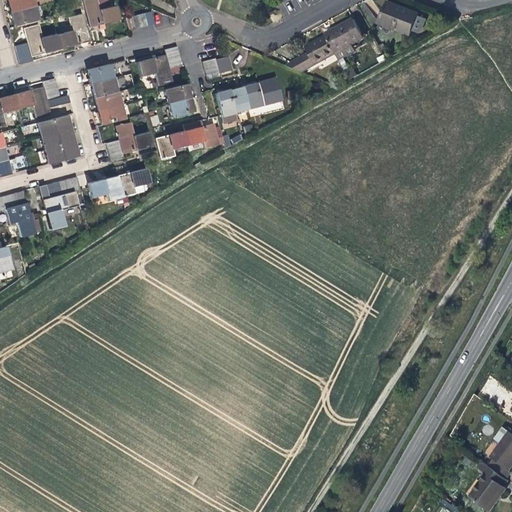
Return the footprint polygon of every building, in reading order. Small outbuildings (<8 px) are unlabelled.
[(8,0),(10,7),(12,13),(34,7),(32,0),(8,0)] [(99,25),(104,23),(101,9),(98,0),(83,0),(90,27),(99,25)] [(410,35),(412,31),(418,15),(419,14),(417,13),(409,10),(402,7),(389,2),(380,23),(410,35)] [(115,5),(101,9),(104,23),(119,19),(115,5)] [(38,20),(34,7),(12,13),(14,20),(15,26),(38,20)] [(152,12),(144,13),(148,26),(155,24),(152,12)] [(141,28),(148,26),(144,13),(138,15),(141,28)] [(68,17),(71,30),(75,45),(83,43),(90,41),(83,14),(68,17)] [(136,29),(141,28),(138,15),(133,16),(136,29)] [(426,18),(418,15),(412,31),(420,34),(422,28),(426,18)] [(130,31),(136,29),(133,16),(127,18),(130,31)] [(337,53),(352,45),(364,38),(353,18),(339,26),(326,34),(327,36),(337,53)] [(46,52),(42,38),(39,25),(25,29),(28,42),(30,48),(31,54),(32,56),(40,54),(46,52)] [(75,45),(71,30),(56,34),(60,49),(75,45)] [(56,34),(42,38),(46,52),(60,49),(56,34)] [(307,47),(311,54),(317,65),(337,53),(327,36),(316,42),(307,47)] [(28,42),(15,46),(16,52),(30,48),(28,42)] [(340,60),(344,58),(356,51),(352,45),(337,53),(340,60)] [(177,46),(164,50),(165,54),(166,56),(179,52),(177,46)] [(31,54),(30,48),(16,52),(18,58),(31,54)] [(181,58),(179,52),(166,56),(167,62),(181,58)] [(32,56),(31,54),(18,58),(20,65),(33,61),(32,56)] [(151,58),(155,72),(158,85),(173,81),(169,70),(167,62),(166,56),(165,54),(159,56),(151,58)] [(317,65),(311,54),(290,66),(304,72),(317,65)] [(155,72),(151,58),(136,62),(140,76),(155,72)] [(183,66),(181,58),(167,62),(169,70),(183,66)] [(230,58),(215,62),(217,68),(218,73),(232,69),(230,58)] [(203,65),(205,71),(217,68),(215,62),(203,65)] [(114,77),(111,64),(87,70),(89,77),(90,83),(114,77)] [(205,71),(206,76),(218,73),(217,68),(205,71)] [(351,79),(358,75),(356,70),(352,69),(348,72),(351,79)] [(220,80),(218,73),(206,76),(208,83),(220,80)] [(118,91),(114,77),(90,83),(93,91),(94,97),(118,91)] [(42,82),(43,86),(44,87),(57,84),(56,78),(42,82)] [(248,84),(242,86),(248,109),(262,105),(257,82),(248,84)] [(59,89),(57,84),(44,87),(45,93),(59,89)] [(164,90),(168,103),(191,97),(189,92),(187,84),(164,90)] [(29,90),(33,104),(36,117),(50,114),(47,100),(45,93),(44,87),(43,86),(39,88),(29,90)] [(235,112),(248,109),(242,86),(241,86),(236,88),(233,88),(229,90),(235,112)] [(60,97),(59,89),(45,93),(47,100),(60,97)] [(33,104),(29,90),(14,94),(18,108),(33,104)] [(236,115),(235,112),(229,90),(223,91),(215,93),(223,123),(237,119),(236,115)] [(118,92),(118,91),(94,97),(96,105),(98,111),(122,105),(118,92)] [(0,97),(0,99),(3,112),(18,108),(14,94),(0,97)] [(193,105),(191,97),(168,103),(171,117),(194,112),(193,105)] [(125,118),(122,105),(98,111),(100,119),(101,124),(125,118)] [(36,123),(40,136),(72,128),(70,122),(68,114),(36,123)] [(123,153),(137,149),(133,135),(130,122),(116,125),(118,133),(119,139),(121,146),(123,152),(123,153)] [(207,140),(203,127),(200,128),(199,126),(198,122),(183,127),(184,130),(188,145),(202,141),(207,140)] [(208,126),(203,127),(207,140),(202,141),(204,148),(223,143),(222,137),(219,126),(214,127),(214,124),(208,126)] [(251,125),(243,128),(245,134),(253,131),(251,125)] [(74,136),(72,128),(40,136),(43,151),(75,142),(74,136)] [(169,134),(173,149),(188,145),(184,130),(169,134)] [(149,132),(133,135),(137,149),(152,146),(149,132)] [(160,155),(161,159),(175,156),(173,149),(169,134),(163,136),(156,138),(160,155)] [(233,144),(242,139),(241,134),(231,139),(233,144)] [(106,142),(108,150),(121,146),(119,139),(106,142)] [(77,150),(75,142),(43,151),(47,164),(79,156),(77,150)] [(108,150),(109,155),(123,152),(121,146),(108,150)] [(10,147),(4,148),(7,160),(12,158),(13,158),(10,147)] [(140,161),(150,158),(152,157),(159,156),(157,150),(139,155),(140,161)] [(124,158),(123,153),(123,152),(109,155),(111,161),(124,158)] [(161,159),(160,155),(159,156),(152,157),(154,163),(162,161),(161,159)] [(16,172),(12,158),(7,160),(11,173),(16,172)] [(0,175),(11,173),(7,160),(0,161),(0,175)] [(131,172),(134,186),(150,182),(146,168),(131,172)] [(134,186),(131,172),(125,173),(118,175),(123,196),(136,193),(134,186)] [(103,179),(107,193),(109,200),(123,196),(118,175),(109,177),(103,179)] [(79,176),(73,177),(77,191),(83,189),(79,176)] [(73,177),(65,179),(68,193),(77,191),(73,177)] [(65,179),(59,181),(62,194),(63,194),(68,193),(65,179)] [(103,194),(107,193),(103,179),(89,183),(92,197),(96,196),(103,194)] [(59,181),(53,182),(56,196),(62,194),(59,181)] [(47,184),(50,197),(56,196),(53,182),(47,184)] [(39,186),(42,199),(50,197),(47,184),(39,186)] [(10,223),(16,222),(15,218),(30,215),(24,190),(20,191),(16,192),(19,205),(13,207),(6,209),(10,223)] [(68,193),(63,194),(67,208),(80,205),(77,191),(68,193)] [(16,193),(9,194),(13,207),(19,205),(16,192),(16,193)] [(9,194),(2,196),(6,209),(13,207),(9,194)] [(46,214),(62,209),(67,208),(63,194),(62,194),(56,196),(50,197),(42,199),(44,207),(46,214)] [(105,201),(103,194),(96,196),(98,203),(105,201)] [(66,224),(62,209),(46,214),(50,228),(66,224)] [(15,218),(16,222),(20,236),(34,233),(30,215),(15,218)] [(0,247),(0,272),(12,269),(6,246),(0,247)] [(490,441),(496,445),(504,434),(498,429),(490,441)] [(490,462),(485,469),(501,481),(506,474),(504,472),(511,462),(511,461),(511,439),(504,434),(496,445),(485,458),(490,462)] [(501,482),(501,481),(485,469),(477,463),(472,469),(480,475),(474,483),(477,486),(466,500),(481,511),(482,511),(493,500),(500,490),(497,487),(501,482)] [(463,498),(466,500),(477,486),(474,483),(463,498)]
